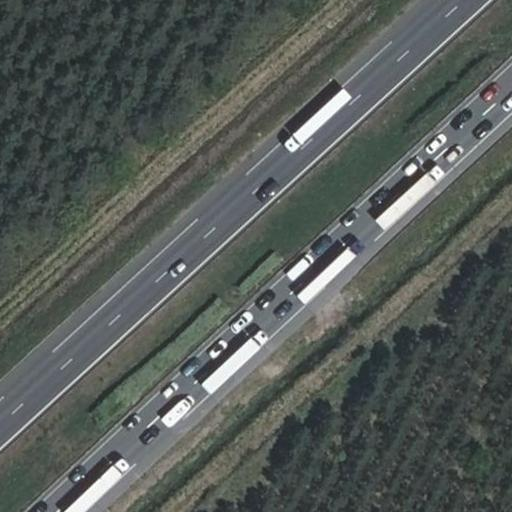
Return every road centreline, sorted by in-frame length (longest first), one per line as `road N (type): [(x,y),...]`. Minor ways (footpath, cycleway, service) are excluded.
road 1 (motorway): [(466,0),(0,427)]
road 2 (motorway): [(60,511),(511,90)]
